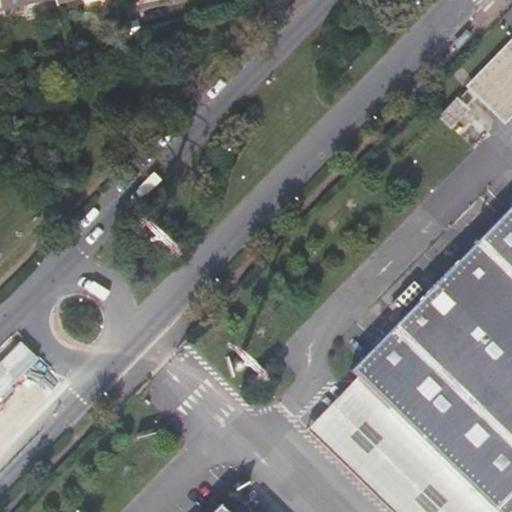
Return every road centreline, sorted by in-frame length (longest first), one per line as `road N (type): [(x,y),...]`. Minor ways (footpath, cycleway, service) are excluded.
road 1 (tertiary): [(137,338),(467,0)]
road 2 (tertiary): [(324,0),(63,267)]
road 3 (tertiary): [(0,479),(101,377)]
